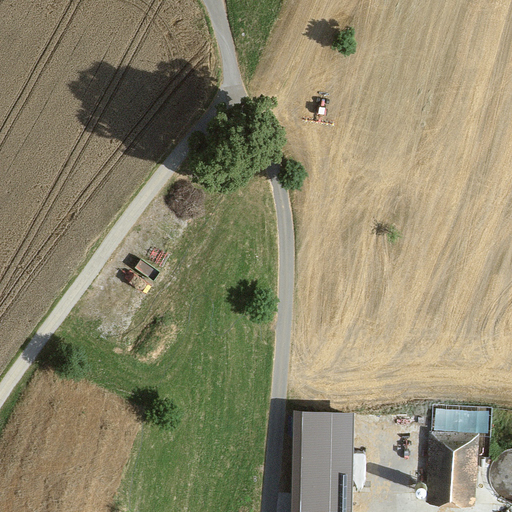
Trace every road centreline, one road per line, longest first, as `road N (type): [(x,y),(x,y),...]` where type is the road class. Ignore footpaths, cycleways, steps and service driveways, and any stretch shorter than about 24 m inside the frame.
road 1 (track): [(211,0),(240,100),(273,160),(285,222),(269,511)]
road 2 (track): [(0,396),(234,81)]
